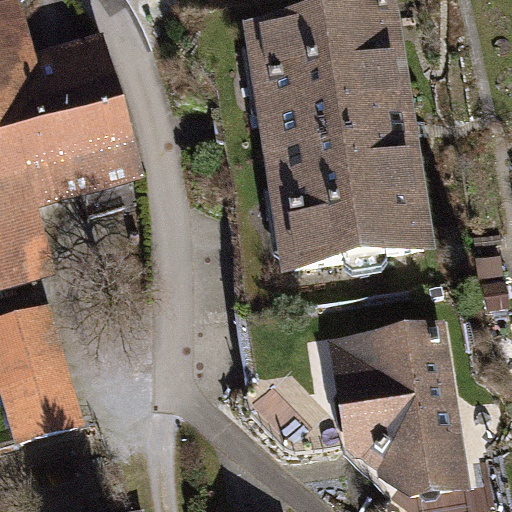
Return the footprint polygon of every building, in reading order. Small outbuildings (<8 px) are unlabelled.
[(444,260),(402,7),(253,31),(294,284),(444,260)] [(0,295),(54,279),(35,218),(138,186),(98,55),(37,74),(19,18),(0,23),(0,295)] [(504,261),(478,265),(481,282),(506,278),(504,261)] [(511,307),(509,284),(484,288),(489,321),(511,317),(511,307)] [(48,313),(0,326),(0,392),(18,454),(83,435),(48,313)] [(436,329),(319,346),(337,465),(407,507),(462,498),(436,329)] [(70,459),(30,473),(40,501),(80,487),(70,459)]
